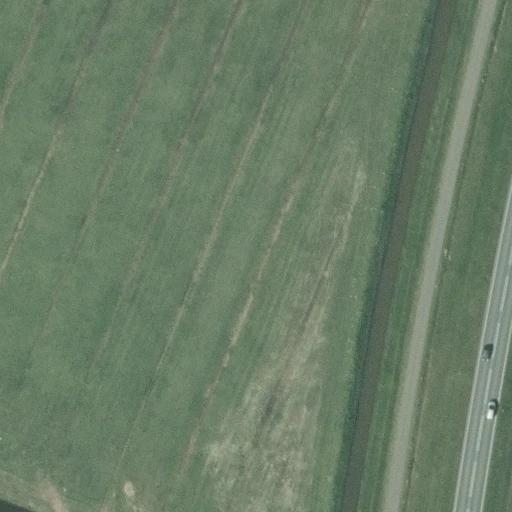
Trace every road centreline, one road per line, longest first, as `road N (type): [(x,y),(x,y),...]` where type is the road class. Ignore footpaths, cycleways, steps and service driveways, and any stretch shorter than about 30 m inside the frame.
road 1 (unclassified): [(388,511),(436,228),(488,0)]
road 2 (trunk): [(465,511),(511,245)]
